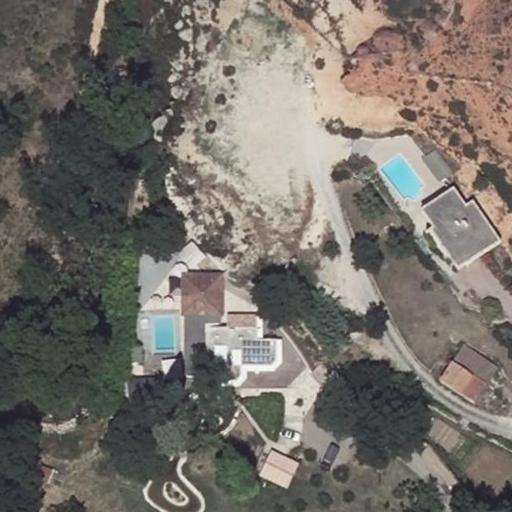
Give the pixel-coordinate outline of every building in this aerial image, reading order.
[(455,171),(438,147),(424,158),(441,181),(455,171)] [(442,222),(468,261),(503,241),(476,199),(469,203),(457,187),(426,208),(437,225),(442,222)] [(459,266),(468,261),(442,222),(437,225),(433,229),(459,266)] [(256,329),(205,329),(207,368),(210,377),(215,382),(227,383),(235,382),(239,375),(242,368),(267,368),(273,365),(276,361),(278,355),(278,346),(256,346),(256,329)] [(443,382),(476,402),(500,366),(466,344),(443,382)] [(264,474),(293,486),(304,461),(275,449),(264,474)]
